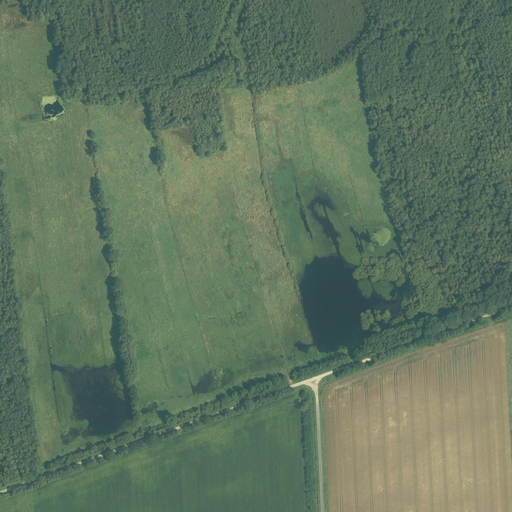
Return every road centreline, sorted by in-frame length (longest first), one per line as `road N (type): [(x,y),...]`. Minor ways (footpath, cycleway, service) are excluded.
road 1 (track): [(511,310),(0,490)]
road 2 (unclassified): [(317,377),(323,511)]
